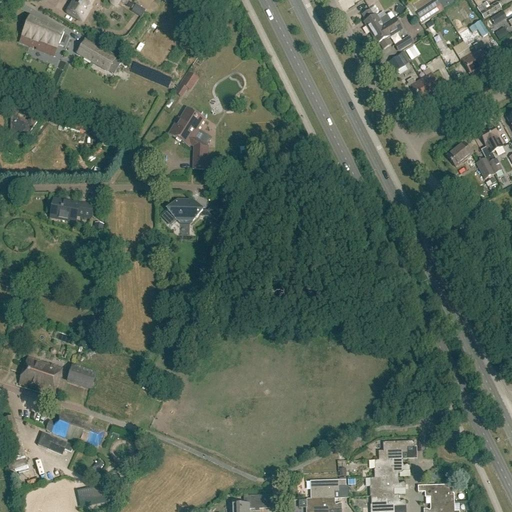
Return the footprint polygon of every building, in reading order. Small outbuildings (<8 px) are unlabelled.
[(83,22),(91,8),(89,7),(93,0),(75,0),(68,13),(83,22)] [(416,16),(420,22),(441,9),(435,0),(434,1),(433,0),(415,0),(412,3),(408,6),(410,9),(408,11),(413,18),(416,16)] [(488,10),(485,5),(478,9),(478,10),(477,11),(484,20),(498,11),(495,6),(488,10)] [(371,34),(390,22),(386,16),(379,21),(376,16),(378,15),(374,8),(362,15),(366,22),(364,23),(371,34)] [(494,26),(507,19),(502,12),(490,19),(494,26)] [(390,22),(371,34),(377,45),(380,44),(384,50),(392,45),(388,39),(401,31),(394,20),(390,22)] [(452,23),(458,31),(463,28),(457,20),(452,23)] [(52,57),(62,34),(31,21),(21,44),(52,57)] [(488,34),(480,22),(469,29),(472,34),(477,30),(482,38),(488,34)] [(398,53),(413,44),(409,37),(394,46),(398,53)] [(107,74),(117,57),(86,39),(76,55),(107,74)] [(472,55),(482,72),(492,66),(482,49),(483,49),(479,43),(473,47),(477,52),(472,55)] [(482,72),(472,55),(467,58),(463,53),(458,56),(461,62),(462,62),(472,78),(482,72)] [(396,58),(388,63),(395,73),(403,68),(396,58)] [(423,73),(427,78),(421,81),(432,98),(442,92),(432,75),(433,75),(429,69),(423,73)] [(183,88),(190,92),(198,80),(188,74),(180,86),(183,88)] [(432,98),(421,81),(416,84),(413,79),(407,82),(411,88),(412,88),(422,104),(432,98)] [(313,101),(310,103),(316,114),(319,113),(313,101)] [(197,130),(204,119),(187,109),(181,120),(179,119),(170,135),(189,147),(191,145),(196,148),(196,157),(195,157),(194,170),(207,171),(208,148),(204,147),(204,145),(195,138),(199,131),(197,130)] [(27,124),(18,120),(19,110),(11,110),(11,129),(10,135),(24,141),(28,136),(42,116),(36,112),(27,124)] [(101,130),(103,125),(93,121),(84,118),(70,112),(64,128),(79,133),(81,128),(87,130),(89,126),(101,130)] [(489,152),(483,155),(485,159),(494,175),(502,171),(496,160),(495,160),(492,154),(503,148),(498,140),(498,139),(492,128),(479,135),(486,146),(489,152)] [(456,168),(472,155),(463,144),(447,157),(456,168)] [(484,181),(494,175),(485,159),(476,164),(484,181)] [(70,204),(54,201),(50,219),(76,224),(77,217),(91,220),(94,206),(79,204),(79,205),(70,203),(70,204)] [(181,205),(178,201),(167,211),(180,224),(190,224),(193,222),(200,215),(201,217),(210,217),(212,215),(218,222),(228,213),(218,203),(209,212),(203,212),(193,202),(190,205),(188,203),(185,205),(183,203),(181,205)] [(233,215),(230,227),(237,229),(240,217),(233,215)] [(101,238),(104,225),(95,223),(92,237),(101,238)] [(54,395),(63,370),(28,358),(20,384),(54,395)] [(92,392),(97,374),(73,366),(67,383),(92,392)] [(87,425),(88,422),(61,412),(56,424),(50,422),(46,431),(52,433),(52,434),(77,444),(78,441),(98,449),(105,432),(87,425)] [(12,416),(0,419),(0,422),(1,428),(14,425),(12,416)] [(73,447),(47,436),(44,443),(51,445),(49,451),(62,457),(65,451),(71,453),(73,447)] [(378,461),(403,460),(402,452),(407,452),(407,449),(414,448),(414,442),(383,443),(383,452),(378,452),(378,461)] [(374,479),(398,478),(398,474),(401,474),(402,472),(410,472),(410,466),(407,466),(404,467),(403,465),(403,460),(378,461),(375,461),(375,470),(374,470),(374,479)] [(394,497),(394,496),(393,488),(398,488),(398,490),(405,490),(405,483),(403,483),(400,485),(399,483),(398,478),(374,479),(370,479),(370,488),(369,488),(370,498),(371,498),(371,497),(394,497)] [(311,501),(334,500),(334,491),(339,491),(339,487),(346,487),(346,481),(310,482),(311,500),(311,501)] [(79,503),(107,496),(104,483),(99,484),(100,487),(77,492),(79,503)] [(431,505),(454,504),(454,495),(452,495),(452,486),(418,487),(418,494),(425,493),(425,497),(430,497),(431,505)] [(249,511),(249,510),(263,510),(263,496),(244,497),(244,506),(229,506),(229,511),(249,511)] [(371,497),(371,498),(371,506),(370,506),(370,511),(394,511),(394,506),(399,506),(399,508),(406,508),(406,502),(403,502),(400,503),(399,502),(399,496),(394,496),(394,497),(371,497)] [(306,511),(330,511),(330,509),(334,509),(334,511),(342,511),(342,505),(339,505),(336,506),(335,504),(334,500),(311,501),(311,500),(307,500),(307,509),(306,509),(306,511)]
